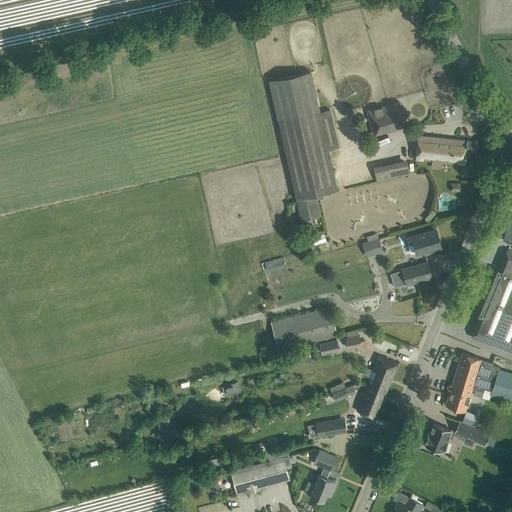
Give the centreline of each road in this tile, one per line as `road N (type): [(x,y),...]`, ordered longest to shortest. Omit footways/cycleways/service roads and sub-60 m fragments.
road 1 (unclassified): [(359,511),(511,148)]
road 2 (unknown): [(489,104),(445,125),(407,130),(354,171)]
road 3 (tertiary): [(511,127),(479,92),(432,0)]
